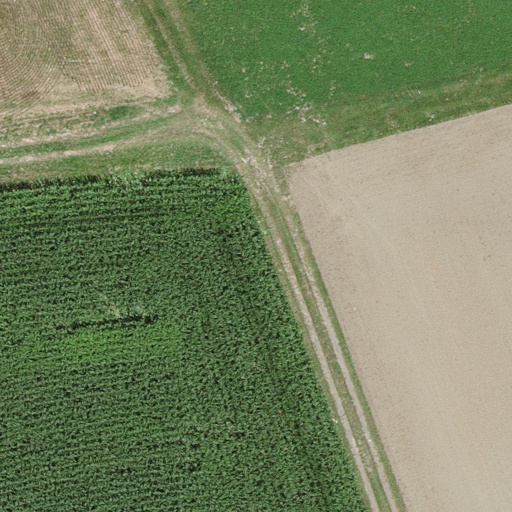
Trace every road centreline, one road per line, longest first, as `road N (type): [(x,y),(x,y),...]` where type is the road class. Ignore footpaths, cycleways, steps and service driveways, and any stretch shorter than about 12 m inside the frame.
road 1 (track): [(391,511),(234,117)]
road 2 (track): [(0,151),(234,117)]
road 3 (track): [(234,117),(174,0)]
